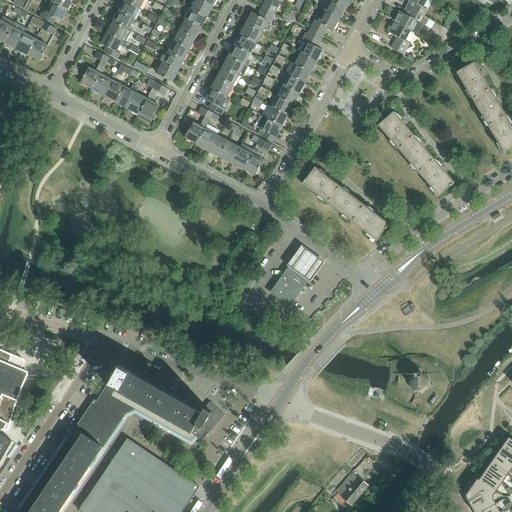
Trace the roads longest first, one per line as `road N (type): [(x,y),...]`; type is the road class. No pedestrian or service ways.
road 1 (residential): [(462,511),(438,475),(411,453),(281,401)]
road 2 (residential): [(281,401),(104,341)]
road 3 (residential): [(0,494),(104,341)]
road 4 (residential): [(348,47),(386,67),(405,67),(511,8)]
road 5 (residential): [(348,47),(259,203)]
road 6 (tertiary): [(376,291),(511,194)]
road 7 (residential): [(158,147),(235,0)]
road 8 (residential): [(376,291),(259,203)]
road 9 (tertiary): [(281,401),(310,357),(376,291)]
road 10 (tertiary): [(206,511),(281,401)]
road 11 (residential): [(158,147),(50,90)]
